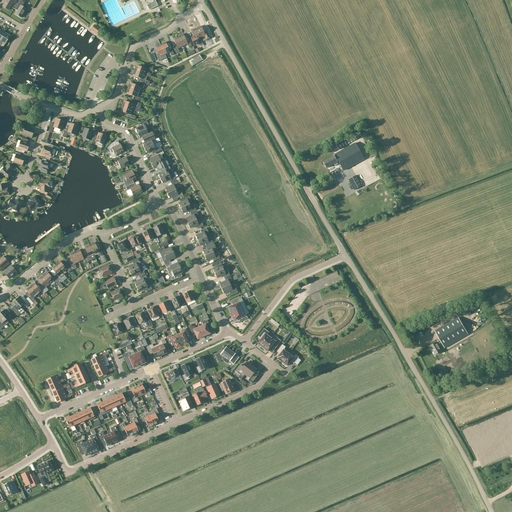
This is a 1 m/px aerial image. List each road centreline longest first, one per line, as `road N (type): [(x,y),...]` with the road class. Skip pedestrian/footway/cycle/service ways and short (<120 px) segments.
road 1 (unclassified): [(492,511),(345,255)]
road 2 (unclassified): [(345,255),(204,5)]
road 3 (residential): [(52,444),(67,472),(176,424)]
road 4 (unclassified): [(193,10),(131,47),(114,97),(96,108)]
road 5 (residential): [(345,255),(288,282),(244,342)]
road 6 (residential): [(38,420),(151,368)]
